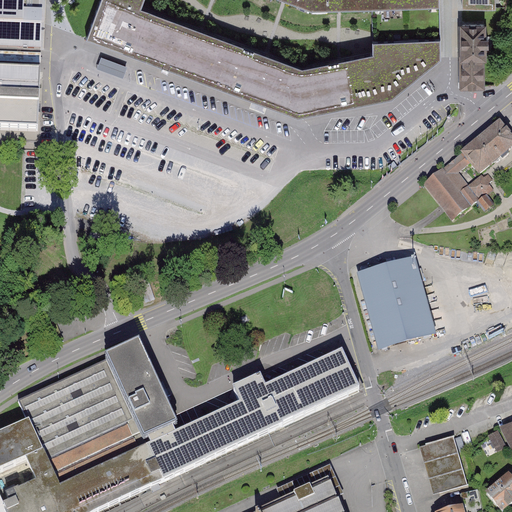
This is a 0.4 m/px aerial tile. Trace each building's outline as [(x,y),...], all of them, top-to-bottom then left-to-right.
[(31,0),(0,0),(0,49),(46,51),(48,12),(46,12),(31,12),(31,0)] [(441,58),(440,40),(373,41),(373,51),(302,65),(143,7),(145,0),(291,0),(313,8),(441,5),(440,0),(106,0),(92,38),(300,116),(393,97),(441,58)] [(493,24),(465,24),(465,90),(492,90),(493,24)] [(102,54),(98,65),(124,75),(128,64),(102,54)] [(0,129),(45,132),(48,76),(0,73),(0,129)] [(511,131),(506,124),(464,156),(480,176),(511,151),(511,131)] [(450,170),(425,190),(449,221),(475,201),(450,170)] [(417,261),(360,276),(380,350),(437,335),(417,261)] [(64,341),(52,313),(39,319),(51,347),(64,341)] [(97,511),(360,391),(342,354),(266,389),(261,378),(233,391),(241,407),(177,436),(174,431),(179,429),(164,398),(167,397),(163,390),(161,391),(154,376),(140,345),(106,360),(106,362),(18,402),(28,424),(0,436),(0,511),(97,511)] [(511,425),(502,429),(511,447),(511,425)] [(506,448),(498,434),(491,438),(498,452),(506,448)] [(469,487),(455,438),(426,446),(441,496),(469,487)] [(511,480),(509,477),(488,494),(502,511),(503,511),(511,504),(511,480)] [(342,511),(329,481),(261,511),(342,511)]
